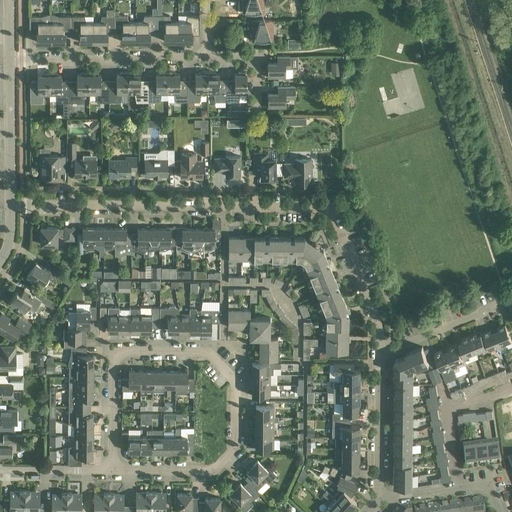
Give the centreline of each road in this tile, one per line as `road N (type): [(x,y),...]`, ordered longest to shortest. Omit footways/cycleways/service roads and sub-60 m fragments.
road 1 (residential): [(10,205),(333,209),(380,331),(380,354)]
road 2 (residential): [(112,471),(116,355),(200,351),(236,385),(234,450),(208,472)]
road 3 (residential): [(8,60),(207,57)]
road 4 (residential): [(8,60),(10,205)]
road 5 (residential): [(380,354),(378,499)]
road 6 (residential): [(378,499),(483,485),(499,511)]
road 7 (residential): [(380,354),(504,304)]
